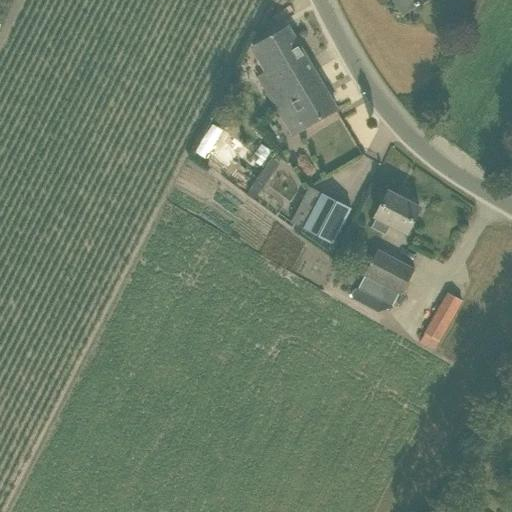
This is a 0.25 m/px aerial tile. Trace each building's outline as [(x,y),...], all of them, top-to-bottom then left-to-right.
[(395,0),(403,13),(426,0),(395,0)] [(284,90),(315,72),(287,26),(263,41),(277,64),(256,76),(272,103),(287,94),(284,90)] [(337,109),(323,86),(315,72),(284,90),(287,94),(272,103),(278,112),(282,110),(291,124),(298,120),(303,129),(337,109)] [(216,122),(199,144),(227,165),(243,143),(216,122)] [(351,207),(321,191),(301,228),(332,244),(351,207)] [(406,233),(420,207),(389,191),(376,217),(377,217),(371,227),(386,234),(391,225),(406,233)] [(415,269),(378,249),(364,275),(402,294),(415,269)] [(448,293),(425,333),(440,342),(463,302),(448,293)]
